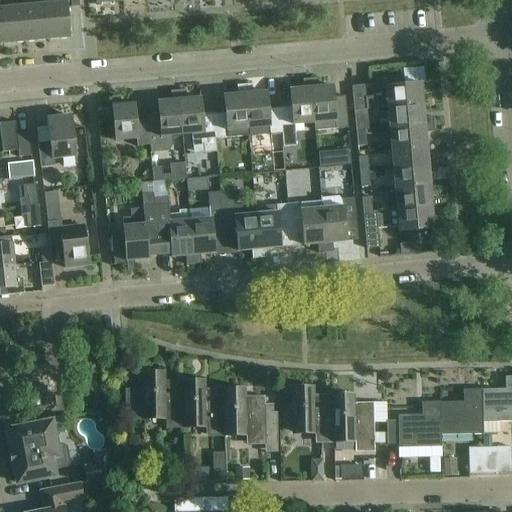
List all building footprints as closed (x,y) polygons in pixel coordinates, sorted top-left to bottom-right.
[(44,4),(48,41),(70,39),(67,2),(44,4)] [(26,42),(48,41),(44,4),(23,6),(26,42)] [(4,44),(26,42),(23,6),(1,8),(4,44)] [(318,79),(310,80),(314,124),(315,124),(315,131),(348,128),(345,96),(333,97),(333,87),(319,88),(318,79)] [(294,126),(314,124),(310,80),(303,80),(304,89),(290,91),(292,108),(280,109),(282,134),(284,148),(296,147),(294,126)] [(388,109),(423,106),(422,92),(431,92),(430,84),(386,88),(387,96),(366,99),(365,86),(352,86),(352,90),(353,107),(354,112),(367,111),(388,108),(388,109)] [(252,85),(245,86),(248,131),(270,129),(270,135),(282,134),(280,109),(268,110),(266,93),(253,94),(252,85)] [(226,114),(213,115),(216,153),(218,153),(216,140),(249,137),(248,131),(245,86),(237,86),(238,95),(224,96),(226,114)] [(216,153),(213,115),(202,116),(200,99),(187,100),(186,91),(179,92),(182,136),(192,135),(193,145),(204,145),(205,154),(216,153)] [(172,137),(182,136),(179,92),(171,92),(172,101),(158,102),(160,120),(147,121),(150,146),(151,146),(152,153),(169,152),(173,146),(172,137)] [(150,146),(147,121),(136,122),(135,105),(121,106),(120,97),(112,98),(116,142),(135,141),(136,147),(150,146)] [(390,129),(434,125),(433,118),(424,118),(423,106),(388,109),(390,129)] [(356,132),(364,132),(362,117),(368,116),(367,111),(354,112),(355,117),(356,132)] [(76,156),(74,137),(71,117),(47,120),(50,143),(38,145),(41,165),(41,169),(55,167),(54,159),(76,156)] [(0,126),(3,153),(19,151),(16,123),(0,124),(0,126)] [(16,123),(19,151),(20,158),(32,157),(30,132),(17,134),(16,123)] [(391,150),(427,147),(426,133),(435,133),(434,125),(390,129),(391,150)] [(364,132),(356,132),(357,147),(365,146),(364,132)] [(393,171),(438,167),(437,159),(428,159),(427,147),(391,150),(393,171)] [(359,174),(367,173),(366,158),(358,158),(359,174)] [(162,168),(152,169),(153,183),(164,182),(186,180),(185,164),(171,166),(172,175),(163,176),(162,168)] [(395,191),(431,188),(429,174),(438,174),(438,167),(393,171),(395,191)] [(367,173),(359,174),(360,189),(369,188),(367,173)] [(39,206),(36,185),(23,187),(25,199),(20,199),(21,208),(39,206)] [(298,185),(289,185),(289,197),(298,196),(298,185)] [(397,212),(441,207),(441,200),(432,200),(431,188),(395,191),(397,211),(397,212)] [(59,199),(58,191),(44,193),(45,201),(59,199)] [(234,192),(220,193),(224,236),(237,235),(238,252),(252,251),(253,260),(260,259),(256,215),(244,216),(243,208),(240,205),(235,205),(234,192)] [(210,209),(189,211),(194,265),(202,265),(201,256),(214,254),(213,237),(224,236),(220,193),(209,194),(210,209)] [(132,218),(123,219),(124,227),(126,252),(127,265),(128,271),(135,270),(135,261),(147,260),(148,260),(148,258),(147,243),(159,242),(154,197),(154,194),(143,195),(144,209),(131,210),(132,218)] [(168,196),(154,197),(159,242),(171,240),(172,256),(172,258),(173,258),(186,256),(187,266),(194,265),(189,211),(179,212),(180,214),(171,215),(169,205),(168,196)] [(322,201),(321,201),(326,253),(334,253),(333,244),(347,242),(346,241),(358,240),(357,220),(355,199),(340,200),(340,197),(321,199),(322,201)] [(371,214),(371,213),(370,198),(362,198),(364,215),(371,214)] [(301,203),(288,205),(292,245),(304,244),(304,246),(318,245),(319,254),(326,253),(321,201),(301,203)] [(266,214),(256,215),(260,259),(268,259),(267,250),(281,248),(280,246),(292,245),(288,205),(274,206),(265,207),(266,214)] [(41,227),(39,206),(21,208),(22,217),(26,216),(28,229),(41,227)] [(371,214),(364,215),(367,250),(380,248),(378,230),(399,227),(399,232),(434,229),(433,215),(442,215),(441,207),(397,212),(397,211),(371,213),(371,214)] [(48,223),(48,227),(50,247),(62,245),(65,269),(89,266),(84,227),(62,229),(61,221),(48,223)] [(0,267),(15,266),(12,237),(0,238),(0,267)] [(43,263),(52,262),(50,248),(41,249),(43,263)] [(126,252),(113,254),(114,264),(114,266),(127,265),(126,252)] [(396,254),(396,266),(412,266),(412,253),(396,254)] [(52,262),(43,263),(43,264),(40,264),(42,287),(55,285),(52,262)] [(15,266),(0,267),(0,295),(0,297),(24,294),(23,279),(16,279),(15,266)] [(22,353),(21,342),(10,343),(11,354),(22,353)] [(166,429),(185,429),(184,383),(165,384),(165,375),(143,375),(144,390),(126,390),(127,422),(166,421),(166,429)] [(483,423),(511,422),(511,377),(505,378),(506,395),(483,396),(483,423)] [(206,437),(225,437),(224,392),(205,392),(205,383),(184,383),(185,429),(206,429),(206,437)] [(47,387),(28,389),(31,412),(56,410),(55,396),(48,397),(47,387)] [(334,442),(333,398),(314,399),(314,389),(292,390),(294,433),(316,433),(316,442),(334,442)] [(483,423),(483,396),(483,390),(464,391),(464,408),(441,409),(442,436),(483,435),(483,423)] [(247,391),(224,391),(225,436),(247,436),(247,445),(266,445),(265,400),(247,401),(247,391)] [(333,398),(334,442),(356,441),(356,450),(375,450),(374,404),(373,404),(373,406),(355,407),(354,398),(333,398)] [(442,436),(441,409),(441,403),(422,404),(422,421),(399,422),(399,416),(398,416),(398,422),(387,422),(387,446),(399,445),(399,449),(442,448),(442,436)] [(52,423),(7,431),(17,484),(55,476),(55,475),(54,475),(53,471),(68,468),(71,464),(68,448),(63,444),(56,446),(52,424),(52,423)] [(499,472),(498,448),(492,448),(492,437),(483,438),(483,448),(485,472),(499,472)] [(470,473),(485,472),(483,448),(469,449),(470,473)] [(498,448),(499,472),(511,472),(511,448),(498,448)] [(87,482),(111,479),(106,452),(95,454),(97,467),(85,469),(87,482)] [(439,458),(428,458),(428,474),(440,474),(439,458)] [(224,462),(210,462),(210,486),(224,486),(224,462)] [(340,482),(362,481),(361,468),(340,468),(340,482)] [(234,482),(250,482),(250,469),(234,470),(234,482)] [(380,469),(362,470),(363,490),(380,489),(380,469)] [(45,511),(39,511),(65,511),(64,507),(63,507),(62,503),(83,499),(80,484),(41,491),(45,511)] [(228,511),(219,511),(202,511),(203,500),(205,500),(205,499),(175,499),(174,511),(228,511)]
